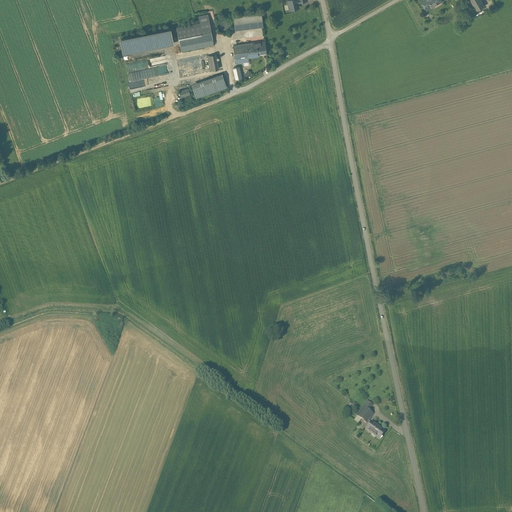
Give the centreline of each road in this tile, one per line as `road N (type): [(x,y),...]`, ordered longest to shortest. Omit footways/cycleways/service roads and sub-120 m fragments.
road 1 (tertiary): [(423,511),(330,39)]
road 2 (track): [(0,183),(235,93),(330,39)]
road 3 (track): [(235,93),(221,46),(122,58),(139,117),(167,108),(174,117)]
